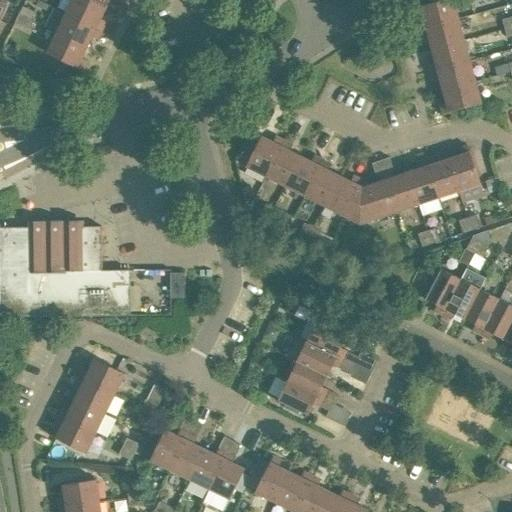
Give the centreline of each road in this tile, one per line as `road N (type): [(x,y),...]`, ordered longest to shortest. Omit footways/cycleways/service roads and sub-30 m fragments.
road 1 (residential): [(33,511),(21,443),(72,342),(102,329),(187,373)]
road 2 (residential): [(187,373),(231,277),(233,255),(184,95)]
road 3 (residential): [(511,143),(461,127),(392,142),(368,137),(274,87),(262,70)]
road 4 (residential): [(336,446),(386,486),(441,508),(511,482)]
road 5 (residential): [(0,148),(184,95)]
road 6 (residential): [(187,373),(336,446)]
